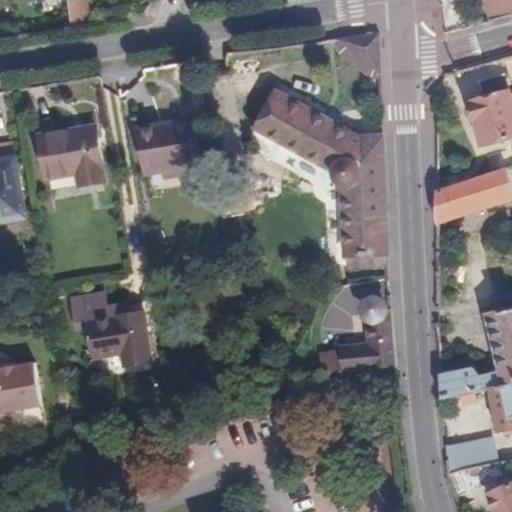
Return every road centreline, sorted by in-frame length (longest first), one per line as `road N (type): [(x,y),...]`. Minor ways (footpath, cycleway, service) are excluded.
road 1 (residential): [(441,511),(415,393),(404,58)]
road 2 (residential): [(393,0),(0,63)]
